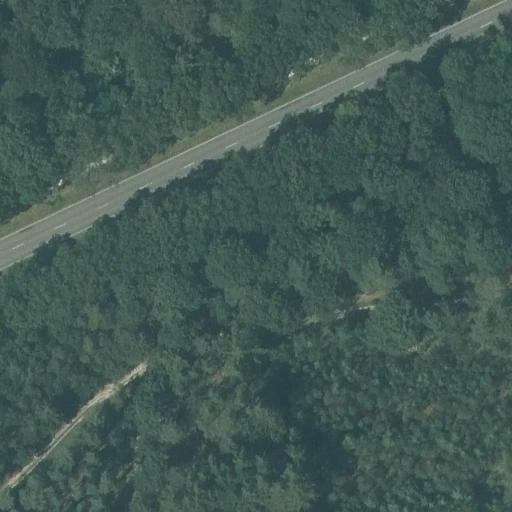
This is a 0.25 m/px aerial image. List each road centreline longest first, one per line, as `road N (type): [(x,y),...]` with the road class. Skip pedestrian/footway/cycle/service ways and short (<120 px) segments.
road 1 (secondary): [(0,253),(511,12)]
road 2 (track): [(124,511),(131,367)]
